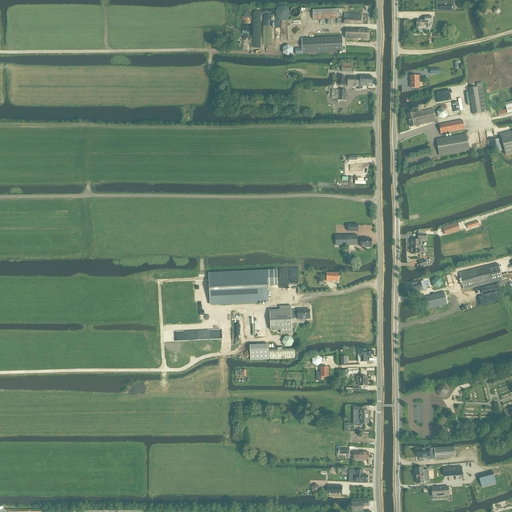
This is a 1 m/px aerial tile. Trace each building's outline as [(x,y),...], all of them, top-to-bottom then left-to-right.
[(440,11),(451,11),(454,11),(454,1),(448,2),(448,5),(440,5),(440,11)] [(301,12),(301,11),(301,10),(300,9),(299,8),(298,7),(297,6),(296,6),(295,6),(294,6),(292,7),(291,8),(290,10),(290,11),(289,12),(290,13),(290,14),(291,16),(292,16),(293,17),(294,18),(295,18),(296,18),(298,17),(299,17),(300,16),(300,15),(301,14),(301,12)] [(288,14),(288,13),(288,12),(288,11),(287,10),(286,9),(285,8),(284,7),(283,7),(282,7),(280,7),(279,7),(278,8),(277,8),(276,9),(276,10),(275,12),(275,13),(275,14),(275,15),(276,17),(277,18),(278,18),(279,19),(280,19),(281,20),(283,19),(284,19),(285,19),(286,18),(287,17),(287,16),(288,14)] [(313,20),(338,19),(338,9),(313,10),(313,20)] [(343,18),(343,24),(361,25),(362,13),(348,13),(347,18),(343,18)] [(428,23),(432,23),(431,16),(425,17),(425,20),(417,20),(417,28),(424,28),(424,29),(428,29),(428,23)] [(368,40),(369,29),(346,28),(345,38),(368,40)] [(303,48),(295,48),(296,54),(303,54),(343,52),(342,37),(302,39),(303,48)] [(293,54),(293,48),(288,45),(283,48),(283,53),(288,57),(293,54)] [(351,68),(352,64),(342,63),(342,71),(351,72),(354,72),(354,68),(351,68)] [(419,79),(422,79),(422,75),(418,76),(411,77),(411,88),(419,88),(419,79)] [(348,81),(348,82),(349,82),(349,81),(368,81),(368,86),(372,87),(372,81),(372,76),(361,76),(354,76),(348,76),(348,81)] [(348,82),(347,86),(359,86),(359,87),(359,89),(362,89),(363,86),(368,86),(368,81),(349,81),(349,82),(348,82)] [(473,114),(481,113),(486,112),(482,83),(476,84),(477,87),(469,88),(473,114)] [(331,99),(339,100),(346,100),(347,90),(339,90),(332,90),(331,99)] [(448,115),(447,109),(441,107),(436,112),(438,118),(444,120),(448,115)] [(434,109),(421,112),(420,108),(416,108),(417,113),(414,113),(408,114),(411,127),(417,126),(416,126),(436,121),(434,109)] [(441,134),(464,129),(463,121),(439,125),(441,134)] [(506,156),(511,153),(511,132),(500,135),(506,156)] [(440,156),(469,151),(466,134),(437,139),(440,156)] [(479,225),(479,224),(478,221),(466,225),(467,229),(468,229),(479,225)] [(460,230),(457,223),(443,228),(445,234),(460,230)] [(426,239),(426,234),(418,234),(418,239),(418,240),(412,240),(412,242),(411,243),(411,245),(412,246),(412,248),(421,248),(421,241),(421,239),(426,239)] [(336,236),(336,246),(349,246),(358,245),(358,244),(360,244),(360,246),(360,247),(366,247),(366,248),(370,248),(370,247),(372,247),(372,238),(370,238),(368,238),(360,239),(357,240),(357,235),(349,236),(336,236)] [(488,266),(459,273),(464,291),(492,283),(503,281),(498,264),(488,266)] [(209,274),(211,305),(269,302),(268,286),(278,286),(277,271),(209,274)] [(338,281),(339,273),(327,273),(327,282),(331,282),(331,281),(338,281)] [(443,284),(441,279),(436,277),(431,281),(433,287),(439,289),(443,284)] [(420,282),(408,285),(411,293),(414,292),(415,293),(427,290),(424,281),(420,282)] [(426,310),(447,304),(444,292),(423,297),(426,310)] [(298,311),(291,311),(291,306),(280,307),(280,310),(270,311),(271,331),(281,330),(281,334),(293,333),(292,319),(298,319),(298,320),(311,319),(310,310),(302,310),(302,309),(298,310),(298,311)] [(291,347),(294,341),(291,337),(285,337),(282,342),(285,347),(291,347)] [(268,345),(250,345),(251,361),(269,360),(268,345)] [(270,359),(295,358),(294,348),(269,350),(270,359)] [(363,350),(363,349),(360,349),(360,350),(358,350),(358,362),(367,362),(367,357),(371,357),(370,350),(363,350)] [(322,363),(322,358),(317,355),(312,358),(312,364),(317,366),(322,363)] [(357,381),(360,381),(360,386),(368,386),(368,377),(360,377),(357,377),(357,381)] [(445,396),(448,391),(445,386),(439,386),(436,391),(439,396),(445,396)] [(359,408),(354,408),(354,411),(354,424),(358,424),(368,424),(369,424),(369,411),(366,411),(366,408),(359,408)] [(454,447),(434,449),(435,459),(441,458),(450,458),(455,457),(454,447)] [(429,449),(417,450),(418,458),(423,457),(423,459),(428,458),(428,457),(430,457),(430,460),(434,459),(433,449),(429,449)] [(369,452),(359,452),(354,452),(354,460),(368,460),(369,452)] [(462,467),(443,469),(444,477),(462,475),(462,467)] [(430,482),(429,470),(423,470),(423,468),(416,469),(418,484),(424,484),(424,482),(430,482)] [(353,475),(353,483),(367,484),(368,476),(363,475),(363,471),(350,470),(350,475),(353,475)] [(482,474),(478,475),(482,487),(481,485),(495,481),(496,484),(493,471),(488,473),(482,474)] [(448,487),(432,488),(433,497),(434,497),(437,497),(441,497),(441,498),(441,500),(442,500),(446,499),(449,499),(448,487)] [(363,511),(363,506),(369,506),(369,501),(352,503),(352,511),(371,511),(372,511),(367,511),(363,511)]
